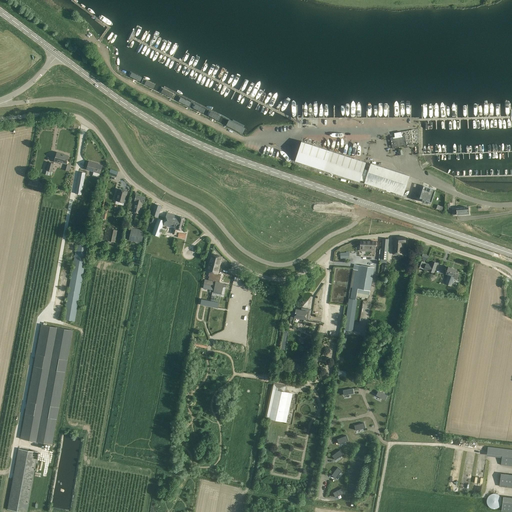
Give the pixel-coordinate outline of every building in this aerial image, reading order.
[(136,84),(141,74),(119,63),(114,73),(136,84)] [(136,84),(155,94),(160,83),(141,74),(136,84)] [(155,94),(175,104),(180,93),(160,83),(155,94)] [(221,115),(216,124),(246,139),(251,128),(222,114),(221,115)] [(402,135),(401,132),(394,133),(395,138),(393,139),(393,137),(390,138),(392,149),(394,148),(395,148),(395,147),(404,145),(404,146),(407,146),(407,145),(405,136),(405,135),(402,135)] [(302,141),(295,160),(324,170),(359,181),(363,170),(366,162),(330,150),(302,141)] [(69,156),(57,152),(54,161),(58,163),(58,161),(66,164),(69,156)] [(102,165),(89,161),(87,169),(100,173),(102,165)] [(409,176),(371,164),(365,183),(403,195),(409,176)] [(85,173),(79,172),(75,194),(81,195),(85,173)] [(420,198),(422,199),(422,201),(428,203),(428,201),(431,202),(431,201),(430,201),(432,198),(434,190),(424,186),(421,195),(422,195),(420,198)] [(118,194),(116,201),(120,202),(119,204),(124,205),(124,203),(126,196),(127,191),(119,189),(118,194)] [(135,200),(132,211),(137,212),(140,213),(142,203),(144,203),(144,202),(145,198),(136,195),(135,200)] [(153,208),(151,214),(158,216),(160,211),(161,206),(155,204),(153,208)] [(156,224),(155,227),(161,229),(162,226),(163,225),(174,228),(172,233),(172,234),(176,235),(176,234),(178,229),(181,230),(183,222),(185,218),(167,213),(165,218),(165,221),(158,218),(157,219),(156,224)] [(117,231),(107,228),(104,240),(108,240),(107,242),(113,244),(114,242),(115,242),(117,231)] [(144,231),(131,228),(129,240),(133,240),(132,243),(139,244),(140,242),(142,242),(144,231)] [(405,242),(405,237),(393,238),(394,254),(397,254),(397,255),(398,255),(398,254),(404,254),(404,242),(405,242)] [(380,249),(379,260),(381,260),(380,262),(381,262),(386,263),(387,259),(388,244),(388,239),(382,239),(382,249),(380,249)] [(88,246),(76,244),(63,319),(75,321),(88,246)] [(210,259),(207,272),(210,273),(210,275),(209,279),(213,280),(213,281),(214,282),(215,281),(216,281),(215,282),(214,288),(214,289),(222,290),(223,287),(226,287),(226,284),(221,283),(219,283),(220,280),(221,275),(219,274),(217,274),(220,261),(222,257),(212,254),(210,259)] [(430,264),(428,270),(434,272),(437,263),(432,261),(430,265),(430,264)] [(422,262),(420,267),(428,270),(430,264),(422,262)] [(352,287),(350,298),(355,299),(356,296),(368,298),(368,294),(369,295),(374,268),(361,265),(361,266),(356,265),(352,287)] [(448,274),(445,284),(451,286),(454,278),(457,279),(459,274),(460,274),(456,273),(457,270),(448,267),(447,270),(446,269),(445,270),(446,270),(445,272),(446,272),(446,273),(448,274)] [(214,282),(213,281),(205,280),(203,288),(213,290),(214,282)] [(201,299),(200,305),(218,308),(219,303),(201,299)] [(311,309),(304,308),(304,310),(296,309),(294,317),(309,320),(311,309)] [(73,330),(41,324),(20,439),(52,444),(73,330)] [(273,387),(266,418),(286,423),(293,394),(293,393),(279,390),(279,388),(283,387),(284,386),(274,383),(273,387)] [(378,391),(376,395),(385,400),(387,395),(378,391)] [(346,435),(337,439),(339,444),(348,440),(346,435)] [(511,449),(488,446),(487,456),(501,458),(500,465),(511,466),(511,449)] [(27,511),(38,452),(19,448),(8,509),(24,511),(27,511)] [(340,450),(332,456),(335,460),(343,454),(340,450)] [(511,474),(501,473),(499,485),(511,487),(511,474)] [(495,494),(494,494),(493,494),(492,494),(491,494),(490,495),(489,495),(489,496),(488,496),(488,497),(487,498),(487,499),(487,500),(487,501),(487,502),(487,503),(487,504),(488,505),(488,506),(489,507),(490,508),(491,508),(492,508),(492,509),(493,509),(494,509),(495,509),(496,509),(497,508),(498,508),(499,507),(500,507),(500,506),(501,505),(501,504),(501,503),(502,503),(502,502),(502,501),(502,500),(501,499),(501,498),(501,497),(500,497),(500,496),(499,495),(498,495),(497,494),(496,494),(495,494)] [(511,497),(504,496),(502,511),(511,511),(511,497)]
